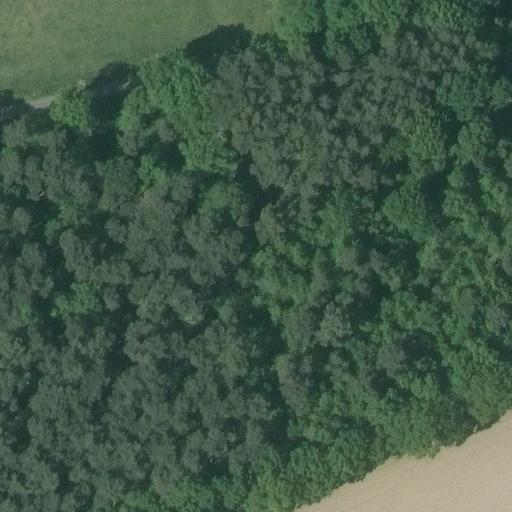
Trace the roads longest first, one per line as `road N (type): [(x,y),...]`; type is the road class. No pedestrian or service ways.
road 1 (unclassified): [(0,139),(511,7)]
road 2 (unclassified): [(511,370),(216,507)]
